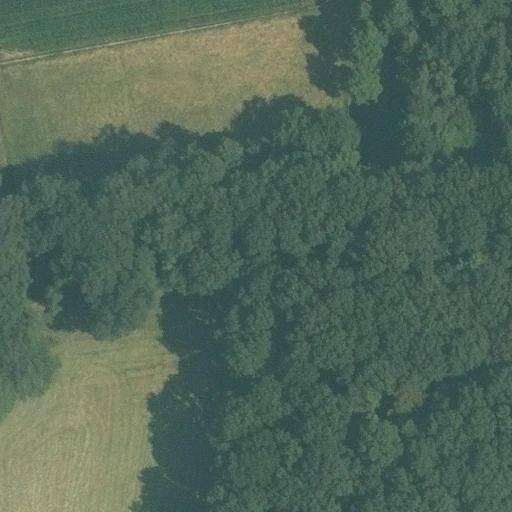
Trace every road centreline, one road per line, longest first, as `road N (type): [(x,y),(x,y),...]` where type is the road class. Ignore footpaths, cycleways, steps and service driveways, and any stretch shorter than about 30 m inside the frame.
road 1 (unclassified): [(387,169),(0,293)]
road 2 (unclassified): [(387,169),(365,511)]
road 3 (unclassified): [(393,0),(387,169)]
road 4 (track): [(511,207),(385,200)]
